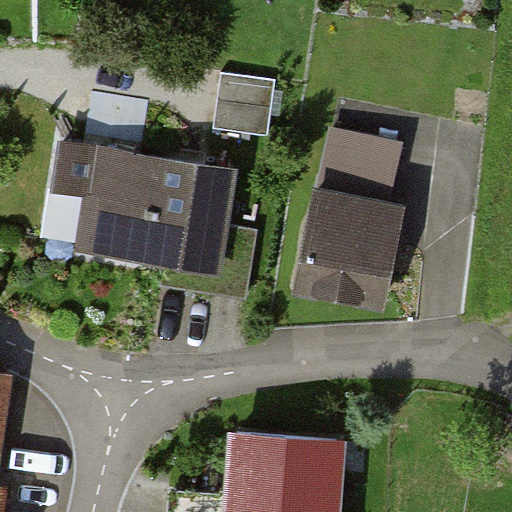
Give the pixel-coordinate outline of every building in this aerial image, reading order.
[(273,84),(226,77),(218,126),(265,134),(273,84)] [(148,132),(154,94),(101,85),(95,124),(148,132)] [(337,128),(305,279),(401,300),(421,210),(402,206),(416,145),(337,128)] [(254,169),(105,145),(89,245),(238,269),(254,169)] [(0,511),(0,498),(16,383),(0,380),(0,511)] [(333,511),(339,440),(240,433),(231,511),(333,511)]
